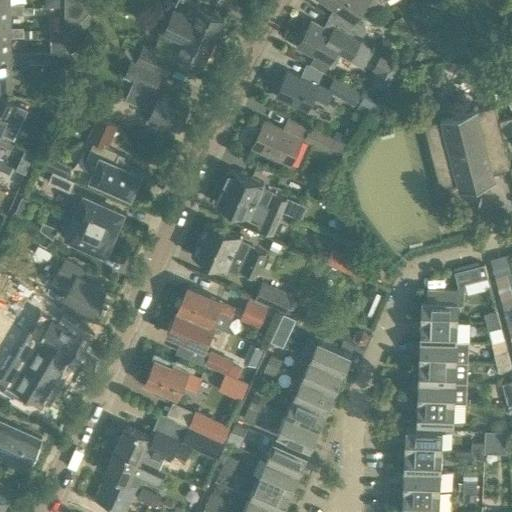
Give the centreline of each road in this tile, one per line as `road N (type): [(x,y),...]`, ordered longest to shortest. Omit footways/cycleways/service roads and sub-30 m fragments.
road 1 (residential): [(45,511),(272,0)]
road 2 (residential): [(350,511),(353,401),(405,286),(430,259),(511,239)]
